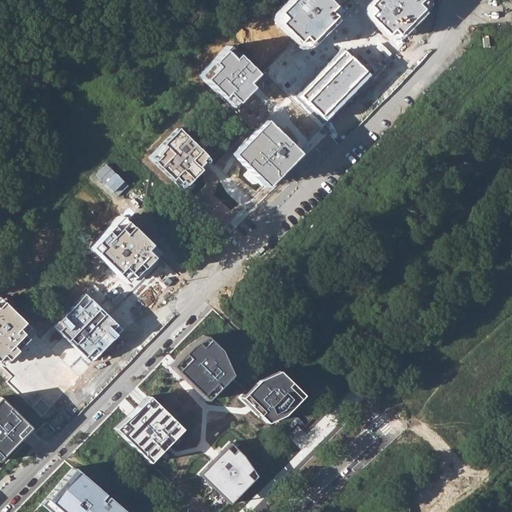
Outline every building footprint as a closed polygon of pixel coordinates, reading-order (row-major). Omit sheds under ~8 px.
[(300,48),(305,49),(310,47),(338,18),(339,13),(337,6),(330,0),(286,0),(277,8),(274,12),(273,17),(274,22),(277,26),(300,48)] [(390,40),(395,40),(400,38),(428,10),(429,5),(427,0),(367,0),(364,4),(363,9),(364,14),(367,18),(390,40)] [(264,80),(227,44),(193,79),(230,115),(264,80)] [(369,74),(343,49),(299,94),(325,119),(369,74)] [(296,153),(261,120),(228,156),(263,188),(296,153)] [(175,129),(150,153),(181,185),(206,160),(175,129)] [(159,255),(120,217),(85,253),(124,291),(159,255)] [(32,331),(0,302),(0,364),(1,366),(32,331)] [(202,330),(168,366),(207,403),(242,366),(202,330)] [(269,363),(236,398),(269,430),(302,396),(269,363)] [(187,429),(147,390),(109,429),(149,467),(187,429)] [(3,399),(0,401),(0,457),(4,462),(35,430),(3,399)] [(259,473),(228,443),(196,476),(227,505),(259,473)] [(122,511),(69,467),(40,505),(49,511),(122,511)]
